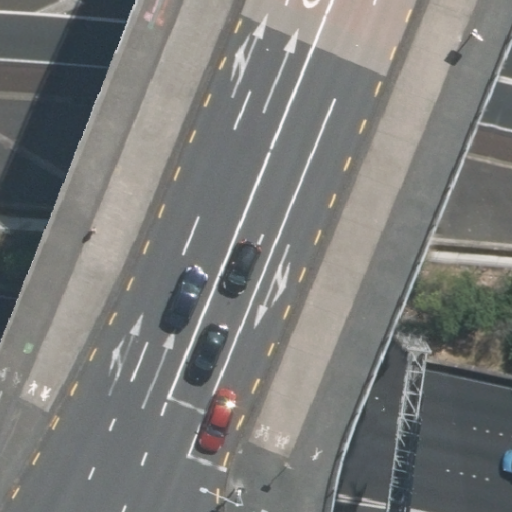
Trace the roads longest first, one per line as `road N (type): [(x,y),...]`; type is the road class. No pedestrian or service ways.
road 1 (secondary): [(344,0),(143,511)]
road 2 (motorway): [(511,438),(163,355),(0,336)]
road 3 (motorway): [(511,99),(86,43),(0,40)]
road 4 (motorway): [(247,511),(0,482)]
road 5 (motorway): [(511,51),(319,0)]
